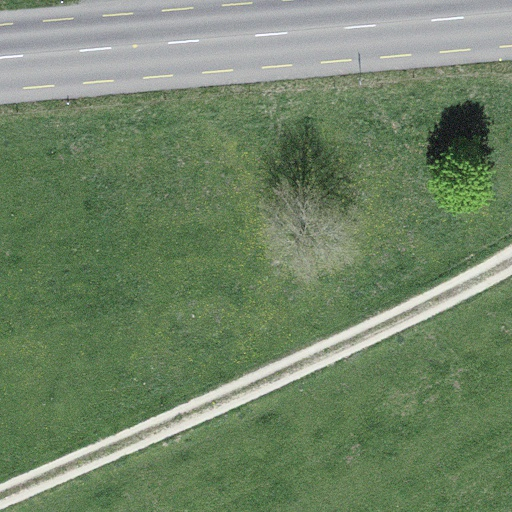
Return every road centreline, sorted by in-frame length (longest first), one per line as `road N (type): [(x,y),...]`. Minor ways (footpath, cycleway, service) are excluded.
road 1 (track): [(0,502),(432,306),(511,257)]
road 2 (primary): [(511,15),(0,59)]
